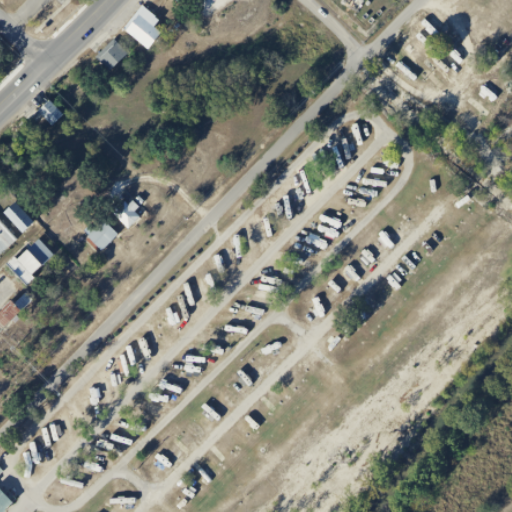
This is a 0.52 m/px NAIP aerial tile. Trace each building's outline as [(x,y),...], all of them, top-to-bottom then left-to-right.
[(150,12),(168,27),(163,34),(170,41),(157,57),(130,36),(150,12)] [(122,46),(104,64),(120,80),(138,61),(122,46)] [(64,115),(50,101),(39,112),(53,127),(64,115)] [(58,107),(72,121),(60,132),(47,118),(58,107)] [(337,152),(333,141),(321,146),(325,157),(337,152)] [(104,211),(123,232),(137,219),(130,212),(141,202),(135,195),(124,205),(117,199),(104,211)] [(0,204),(0,217),(12,231),(25,219),(7,199),(0,204)] [(24,233),(35,222),(16,203),(4,214),(24,233)] [(77,230),(95,250),(113,234),(99,219),(90,226),(86,222),(77,230)] [(0,255),(17,240),(0,220),(0,255)] [(18,245),(30,260),(42,250),(30,236),(18,245)] [(0,257),(0,265),(16,284),(25,277),(20,271),(29,263),(16,248),(6,257),(3,254),(0,257)] [(0,302),(0,318),(9,309),(1,301),(0,302)] [(0,511),(0,487),(14,504),(7,510),(8,511),(0,511)]
